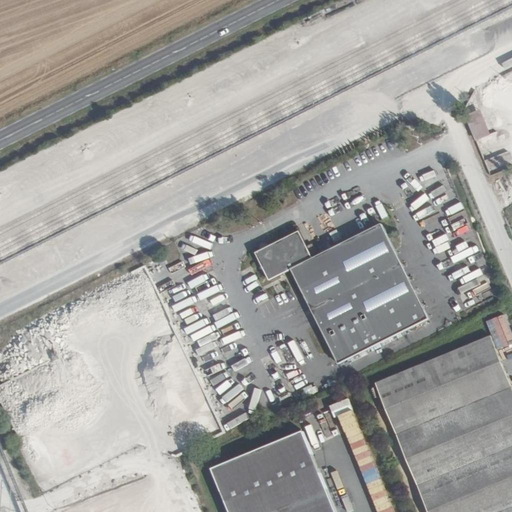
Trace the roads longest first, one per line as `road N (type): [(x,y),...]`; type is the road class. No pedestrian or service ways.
road 1 (residential): [(0,314),(167,228),(435,70)]
road 2 (tertiary): [(0,139),(275,0)]
road 3 (unknown): [(13,511),(121,465),(163,475),(190,511)]
road 4 (residential): [(511,256),(435,70)]
